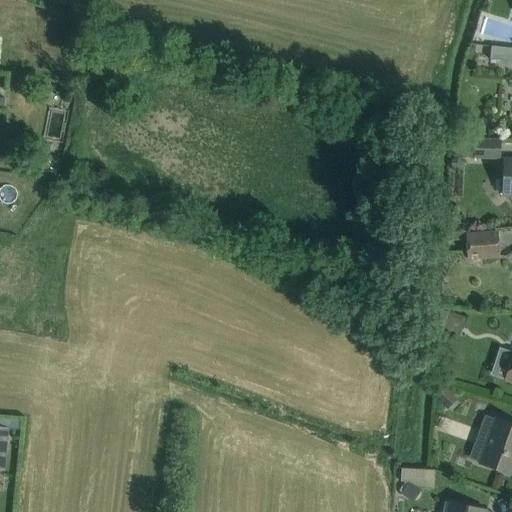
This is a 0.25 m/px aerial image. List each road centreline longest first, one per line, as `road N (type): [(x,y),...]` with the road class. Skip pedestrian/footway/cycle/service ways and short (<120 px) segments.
road 1 (unknown): [(313,511),(315,475),(298,454),(0,366)]
road 2 (unknown): [(38,95),(0,300)]
road 3 (unknown): [(39,511),(52,382)]
